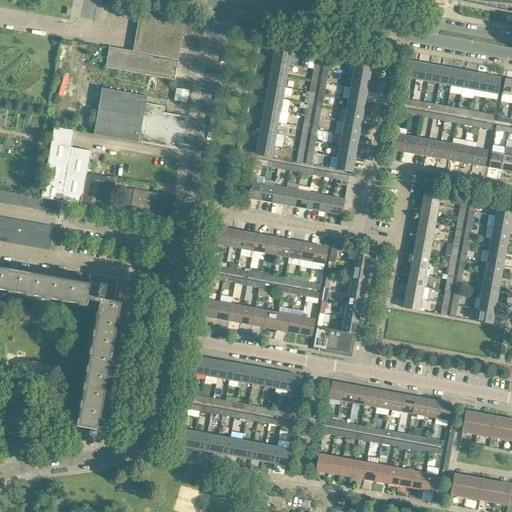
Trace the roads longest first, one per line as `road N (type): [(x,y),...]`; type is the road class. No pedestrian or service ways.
road 1 (residential): [(13,466),(103,456),(139,443),(161,336)]
road 2 (residential): [(511,56),(304,18)]
road 3 (residential): [(185,207),(222,2)]
road 4 (residential): [(511,397),(318,363)]
road 5 (residential): [(178,241),(0,209)]
road 6 (residential): [(357,238),(185,207)]
road 7 (residential): [(318,363),(161,336)]
road 8 (residential): [(297,483),(318,363)]
